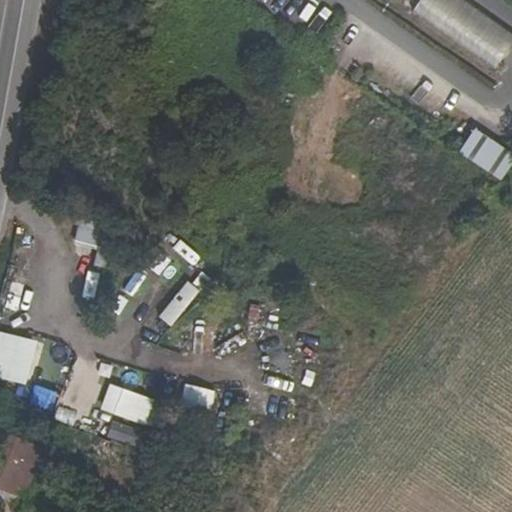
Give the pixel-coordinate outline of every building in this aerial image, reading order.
[(511,24),(464,0),(420,0),(413,15),(500,61),(511,38),(511,24)] [(500,176),(511,158),(511,148),(474,123),(457,148),(500,176)] [(78,212),(71,239),(98,245),(105,219),(78,212)] [(140,266),(168,281),(175,268),(147,253),(140,266)] [(92,255),(84,282),(95,286),(103,258),(92,255)] [(0,313),(0,328),(16,332),(31,277),(11,272),(0,313)] [(183,278),(162,300),(174,311),(194,289),(183,278)] [(77,338),(90,296),(74,292),(62,334),(77,338)] [(155,343),(165,330),(149,318),(139,331),(155,343)] [(219,349),(226,324),(214,320),(206,345),(219,349)] [(315,383),(316,369),(284,367),(283,381),(315,383)] [(117,385),(116,408),(129,409),(128,443),(156,444),(157,386),(117,385)] [(0,487),(27,500),(33,485),(39,470),(11,457),(8,464),(0,460),(0,487)]
